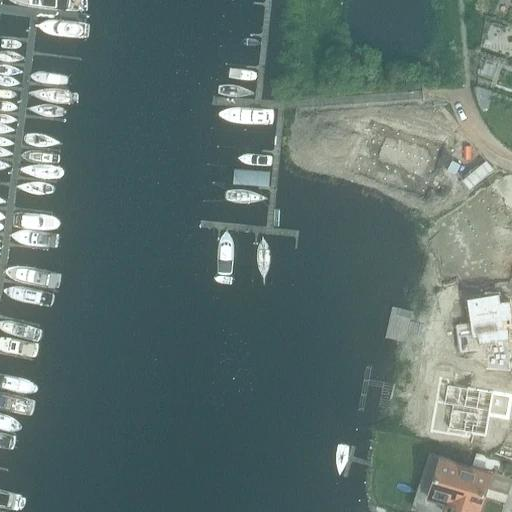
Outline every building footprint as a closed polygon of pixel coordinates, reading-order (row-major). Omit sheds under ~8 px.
[(384,128),(370,165),(427,186),(440,149),(384,128)] [(452,195),(460,171),(447,167),(439,190),(452,195)] [(482,199),(440,225),(461,259),(462,269),(506,264),(504,245),(500,246),(498,229),(500,228),(482,199)] [(494,295),(460,300),(466,340),(472,339),(473,347),(505,342),(503,332),(508,331),(504,302),(495,303),(494,295)] [(447,385),(444,405),(452,406),(448,430),(493,438),(495,426),(501,427),(502,419),(508,420),(511,396),(489,392),(490,388),(477,386),(476,390),(447,385)] [(428,499),(446,504),(443,511),(477,511),(490,474),(441,459),(428,499)]
